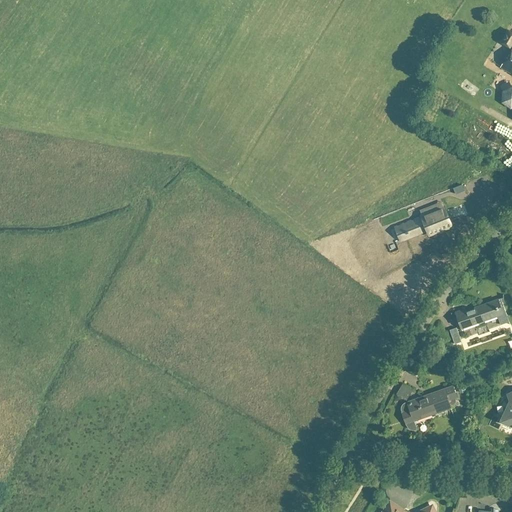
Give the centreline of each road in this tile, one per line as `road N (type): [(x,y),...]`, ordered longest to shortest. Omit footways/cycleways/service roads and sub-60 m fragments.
road 1 (tertiary): [(347,450),(463,266),(511,217)]
road 2 (unclassified): [(511,472),(347,450)]
